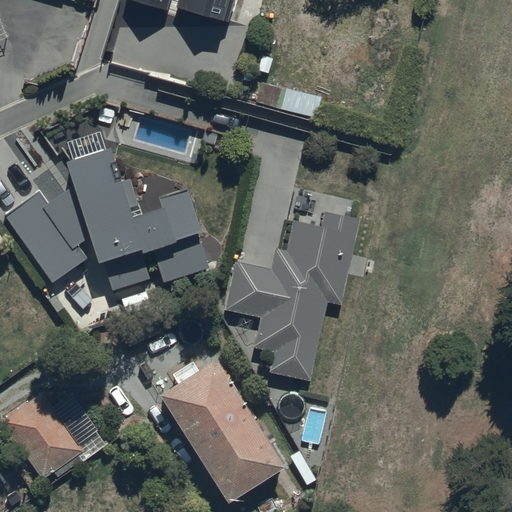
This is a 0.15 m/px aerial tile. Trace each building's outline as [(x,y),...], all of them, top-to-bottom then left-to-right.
[(131,0),(167,10),(170,0),(178,0),(177,7),(228,22),(234,0),(131,0)] [(319,92),(259,76),(254,97),(314,112),(319,92)] [(40,187),(5,212),(54,281),(87,255),(78,241),(79,241),(91,234),(97,253),(102,251),(116,289),(151,277),(140,246),(150,242),(165,283),(211,266),(197,225),(201,223),(186,180),(157,190),(161,199),(131,207),(109,136),(66,152),(75,180),(48,199),(40,187)] [(308,374),(325,296),(338,298),(357,214),(321,206),(318,221),(290,215),(284,244),(274,242),(269,264),(234,256),(223,305),(258,312),(251,342),(273,347),(269,366),(308,374)] [(177,378),(159,388),(227,497),(285,460),(217,352),(197,365),(194,360),(173,373),(177,378)] [(0,419),(40,475),(81,445),(39,386),(0,413),(0,419)]
